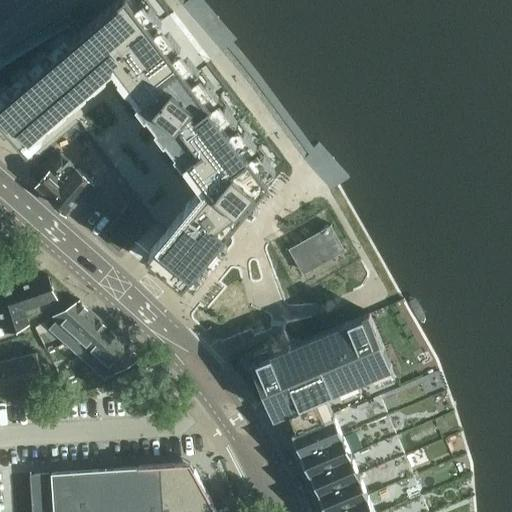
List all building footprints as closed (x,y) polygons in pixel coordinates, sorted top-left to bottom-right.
[(107,0),(32,60),(0,84),(0,116),(11,130),(33,159),(114,88),(201,197),(150,252),(188,288),(273,184),(146,24),(127,0),(107,0)] [(65,141),(76,159),(95,147),(83,129),(65,141)] [(92,182),(93,180),(79,167),(78,167),(62,153),(53,163),(50,160),(44,166),(49,171),(38,183),(53,196),(51,198),(66,211),(81,194),(87,199),(97,187),(92,182)] [(129,205),(103,233),(120,249),(142,230),(130,204),(129,205)] [(321,232),(291,249),(304,272),(334,255),(334,256),(346,250),(331,224),(320,231),(321,232)] [(0,227),(0,251),(12,238),(0,227)] [(361,262),(317,282),(328,305),(371,285),(361,262)] [(25,309),(58,298),(49,274),(0,291),(0,313),(6,331),(30,323),(25,309)] [(58,319),(49,328),(66,342),(74,333),(94,313),(79,300),(54,315),(58,319)] [(370,312),(252,362),(274,416),(288,410),(296,428),(334,412),(326,394),(392,366),(370,312)] [(74,333),(66,342),(66,343),(81,356),(89,346),(109,326),(94,313),(74,333)] [(89,346),(81,356),(95,369),(104,360),(124,339),(109,326),(89,346)] [(104,360),(95,369),(106,378),(117,371),(143,356),(124,339),(104,360)] [(47,394),(44,381),(37,352),(0,361),(0,391),(29,385),(32,395),(47,394)] [(296,428),(293,429),(302,451),(342,433),(334,412),(296,428)] [(342,433),(302,451),(309,470),(311,469),(351,452),(342,433)] [(351,452),(311,469),(319,490),(360,472),(351,452)] [(9,511),(218,511),(195,468),(194,469),(191,462),(183,463),(183,462),(30,472),(31,476),(7,478),(9,511)] [(360,472),(319,490),(328,511),(369,493),(360,472)] [(369,493),(328,511),(375,511),(376,511),(369,493)]
